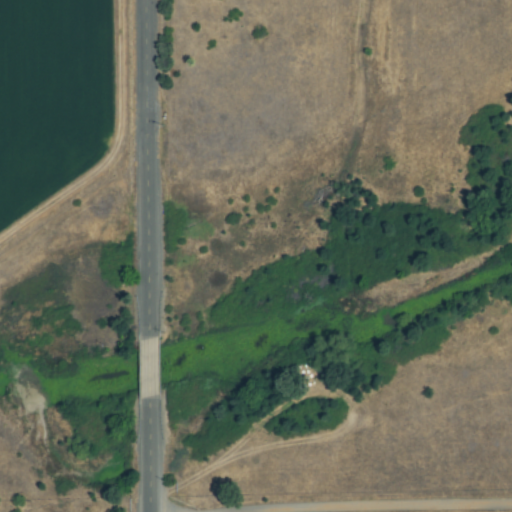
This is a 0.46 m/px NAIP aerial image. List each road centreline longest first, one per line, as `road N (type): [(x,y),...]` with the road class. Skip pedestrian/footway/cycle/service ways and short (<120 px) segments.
road 1 (residential): [(148,511),(144,0)]
road 2 (residential): [(0,170),(146,153)]
